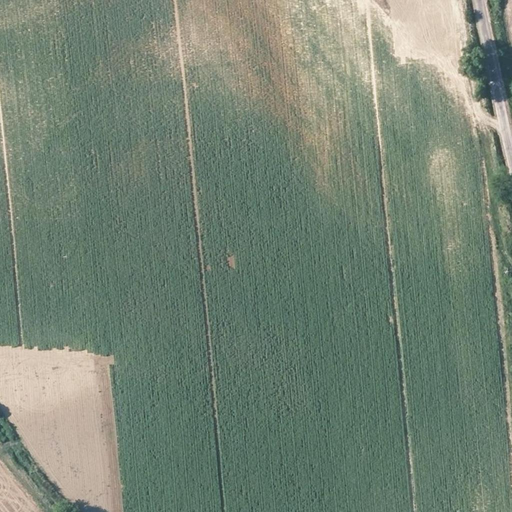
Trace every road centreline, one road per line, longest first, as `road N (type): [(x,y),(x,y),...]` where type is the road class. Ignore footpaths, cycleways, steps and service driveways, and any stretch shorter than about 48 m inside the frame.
road 1 (tertiary): [(477,0),(511,168)]
road 2 (track): [(480,118),(502,255),(511,268)]
road 3 (track): [(456,0),(475,109),(502,128)]
